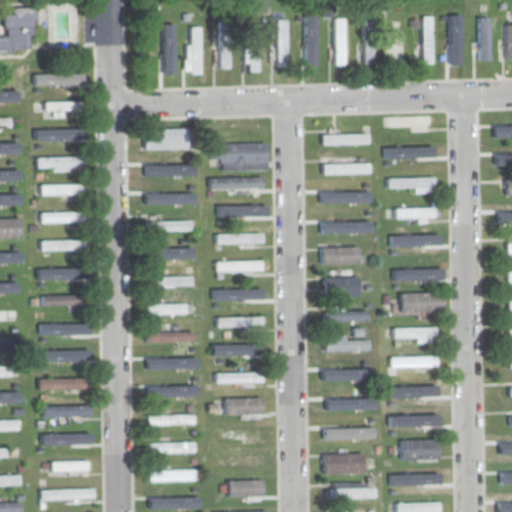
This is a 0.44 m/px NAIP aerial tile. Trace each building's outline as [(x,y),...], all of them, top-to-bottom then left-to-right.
[(0,53),(11,54),(10,48),(33,48),(33,7),(10,7),(10,15),(3,15),(3,37),(0,36),(0,53)] [(430,16),(419,16),(419,62),(430,62),(430,16)] [(477,16),(477,59),(488,59),(488,16),(477,16)] [(343,17),(333,17),(333,64),(343,64),(343,17)] [(361,17),(361,63),(372,63),(372,17),(361,17)] [(276,66),(285,66),(285,19),(276,19),(276,66)] [(404,63),(404,19),(394,19),(394,27),(386,27),(386,63),(404,63)] [(314,25),(306,25),(306,59),(314,59),(314,25)] [(171,74),(171,26),(160,26),(160,74),(171,74)] [(199,26),(184,26),(184,73),(199,73),(199,26)] [(218,27),(218,67),(228,67),(228,27),(218,27)] [(246,27),(246,71),(256,71),(256,27),(246,27)] [(34,74),(34,83),(72,83),(72,74),(34,74)] [(61,116),(61,110),(75,110),(75,102),(42,102),(42,111),(51,111),(51,116),(61,116)] [(0,116),(0,126),(9,127),(9,117),(0,116)] [(431,116),(388,116),(388,126),(431,126),(431,116)] [(75,141),(75,128),(43,128),(43,141),(75,141)] [(149,128),(149,148),(184,148),(184,128),(149,128)] [(320,144),(366,144),(366,134),(320,134),(320,144)] [(265,170),(265,143),(218,143),(218,170),(265,170)] [(431,147),(392,147),(392,154),(410,154),(410,161),(431,161),(431,147)] [(73,156),(34,156),(34,170),(73,170),(73,156)] [(179,165),(179,159),(149,159),(149,175),(187,175),(187,165),(179,165)] [(367,173),(367,162),(321,162),(321,173),(367,173)] [(206,177),(206,188),(260,188),(260,177),(206,177)] [(432,192),(432,177),(386,177),(386,188),(405,188),(405,192),(432,192)] [(81,184),(37,184),(37,194),(81,194),(81,184)] [(153,191),(153,203),(194,203),(194,191),(153,191)] [(257,215),(257,205),(210,205),(210,215),(257,215)] [(403,207),(403,221),(432,221),(432,207),(403,207)] [(37,213),(37,221),(81,221),(81,213),(37,213)] [(0,237),(18,238),(18,218),(0,217),(0,237)] [(188,220),(153,220),(153,230),(188,230),(188,220)] [(361,223),(321,223),(321,233),(361,233),(361,223)] [(213,233),(213,243),(260,243),(260,233),(213,233)] [(76,240),(38,240),(38,249),(76,249),(76,240)] [(319,246),(319,262),(356,262),(356,246),(319,246)] [(15,253),(0,253),(0,265),(15,265),(15,253)] [(260,260),(213,260),(213,271),(260,271),(260,260)] [(72,277),(72,267),(38,267),(38,277),(72,277)] [(189,276),(147,276),(147,285),(189,285),(189,276)] [(356,276),(320,276),(320,295),(356,295),(356,276)] [(241,290),(222,290),(222,299),(240,299),(241,290)] [(441,292),(399,292),(399,312),(441,312),(441,292)] [(76,305),(76,295),(40,295),(40,305),(76,305)] [(183,304),(144,304),(144,314),(183,314),(183,304)] [(365,308),(323,308),(323,321),(365,321),(365,308)] [(260,316),(214,316),(214,326),(260,326),(260,316)] [(434,327),(391,327),(391,338),(413,338),(413,342),(434,342),(434,327)] [(145,341),(191,341),(191,332),(145,332),(145,341)] [(345,339),(345,335),(323,335),(323,350),(367,350),(367,339),(345,339)] [(388,366),(435,366),(435,356),(388,356),(388,366)] [(0,366),(0,375),(13,376),(13,366),(0,366)] [(259,373),(213,373),(213,382),(259,382),(259,373)] [(86,388),(86,378),(36,378),(36,388),(86,388)] [(360,394),(324,394),(324,410),(370,410),(370,400),(360,400),(360,394)] [(222,397),(222,414),(260,414),(260,397),(222,397)] [(88,416),(88,405),(40,405),(40,416),(88,416)] [(147,414),(147,424),(191,424),(191,414),(147,414)] [(17,420),(0,419),(0,430),(17,431),(17,420)] [(262,427),(216,427),(216,439),(262,439),(262,427)] [(436,459),(436,439),(399,439),(399,459),(436,459)] [(150,452),(193,452),(193,442),(150,442),(150,452)] [(321,453),(321,473),(361,473),(361,453),(321,453)] [(85,471),(85,460),(48,460),(48,471),(85,471)] [(147,471),(147,480),(194,480),(194,471),(147,471)] [(0,485),(12,485),(12,473),(0,472),(0,485)] [(261,496),(261,479),(225,480),(225,496),(261,496)] [(326,482),(326,498),(372,498),(372,482),(326,482)] [(38,488),(38,499),(91,499),(91,488),(38,488)] [(0,511),(17,511),(18,502),(0,502),(0,511)] [(437,511),(438,503),(394,503),(393,511),(437,511)]
